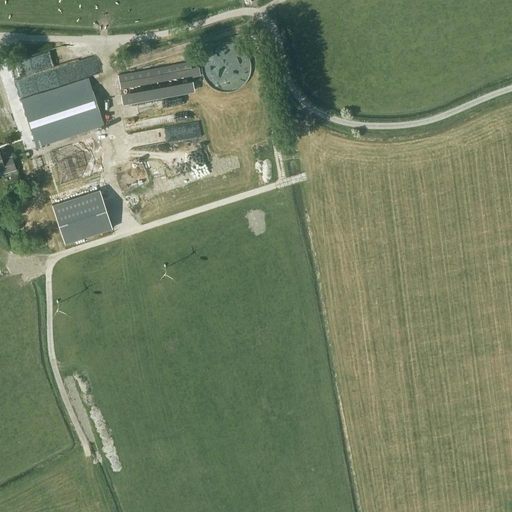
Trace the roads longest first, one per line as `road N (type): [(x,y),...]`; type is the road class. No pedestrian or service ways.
road 1 (unclassified): [(0,39),(122,41),(257,12),(273,28),(298,100),(333,121),(408,126),(511,89)]
road 2 (track): [(301,177),(51,259),(51,350),(86,448)]
road 3 (track): [(107,70),(243,29),(284,0)]
